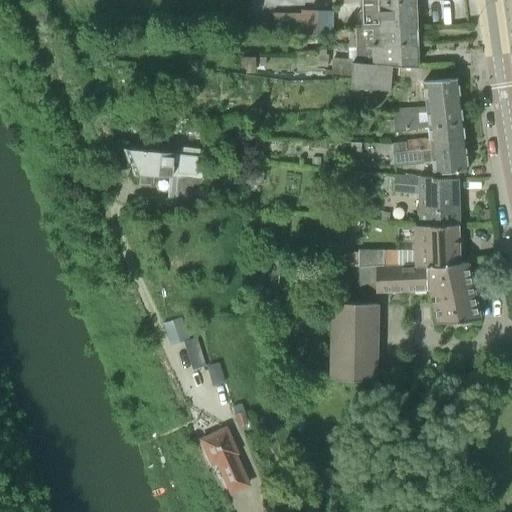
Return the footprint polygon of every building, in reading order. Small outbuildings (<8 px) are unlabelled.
[(360,29),(416,28),(415,1),(359,3),(360,29)] [(316,37),(316,12),(300,11),(300,13),(271,13),(271,28),(244,28),(244,37),(247,38),(283,37),(305,37),(316,37)] [(316,12),(316,37),(332,37),(332,12),(316,12)] [(347,48),(417,47),(416,28),(360,29),(347,30),(347,48)] [(305,37),(283,37),(283,47),(305,46),(305,37)] [(417,47),(347,48),(347,59),(331,58),(330,76),(347,78),(347,62),(351,63),(354,63),(356,62),(391,65),(417,66),(417,47)] [(325,48),(315,49),(316,66),(326,67),(328,55),(326,55),(325,48)] [(264,57),(240,57),(241,71),(241,73),(254,72),(254,66),(264,66),(264,57)] [(354,63),(351,63),(350,80),(350,82),(349,89),(389,91),(391,65),(356,62),(354,63)] [(427,127),(463,123),(457,78),(423,82),(425,107),(392,108),(394,130),(427,127)] [(210,134),(219,134),(219,121),(210,121),(210,134)] [(407,152),(465,146),(463,123),(427,127),(428,137),(406,139),(406,141),(407,152)] [(431,161),(433,173),(468,170),(465,146),(407,152),(406,141),(391,143),(393,157),(407,155),(408,164),(431,161)] [(177,176),(176,198),(200,200),(203,165),(174,161),(175,152),(125,148),(135,173),(140,173),(139,183),(153,185),(154,174),(173,176),(173,175),(177,176)] [(419,225),(459,222),(459,200),(458,178),(427,176),(395,174),(393,190),(418,193),(419,225)] [(414,263),(460,262),(459,222),(419,225),(413,225),(414,242),(407,242),(407,252),(414,251),(414,263)] [(346,265),(359,267),(397,263),(397,251),(357,251),(357,253),(345,253),(346,265)] [(432,291),(433,322),(479,318),(469,261),(460,262),(414,263),(397,263),(359,267),(359,290),(376,290),(376,293),(425,289),(425,291),(432,291)] [(328,379),(378,379),(378,301),(346,302),(346,291),(332,291),(332,302),(330,302),(329,335),(315,334),(314,364),(328,365),(328,379)] [(167,315),(172,336),(191,331),(186,310),(167,315)] [(190,371),(203,367),(193,336),(179,340),(184,355),(190,371)] [(231,491),(248,484),(234,453),(236,452),(226,428),(202,438),(212,462),(217,460),(231,491)]
